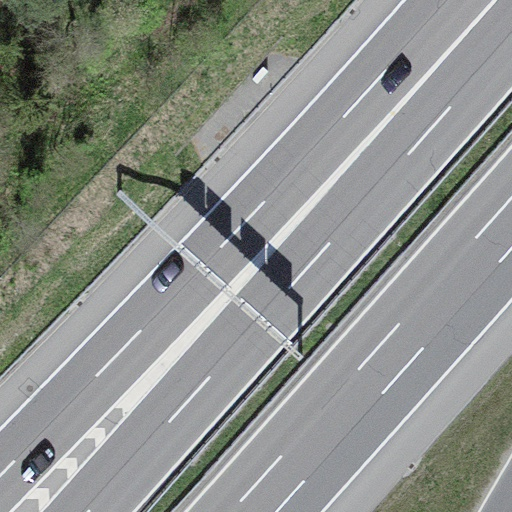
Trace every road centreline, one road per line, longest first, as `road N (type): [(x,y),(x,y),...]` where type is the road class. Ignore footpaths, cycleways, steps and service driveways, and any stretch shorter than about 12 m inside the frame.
road 1 (motorway): [(457,42),(0,487)]
road 2 (motorway): [(457,42),(66,511)]
road 3 (motorway): [(254,511),(511,222)]
